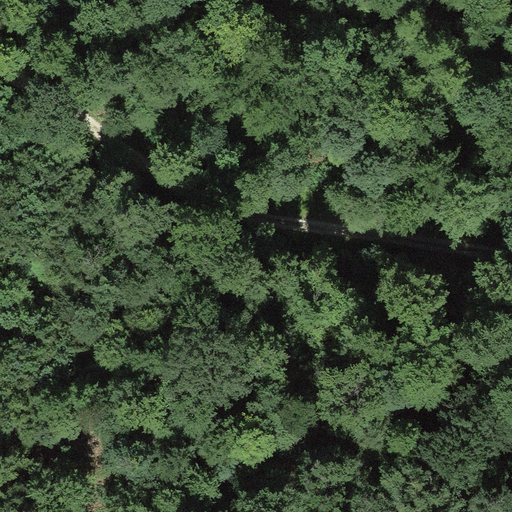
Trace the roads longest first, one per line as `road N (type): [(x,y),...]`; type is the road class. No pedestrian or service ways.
road 1 (track): [(0,72),(158,181),(240,217),(511,258)]
road 2 (track): [(190,0),(226,83),(338,236)]
